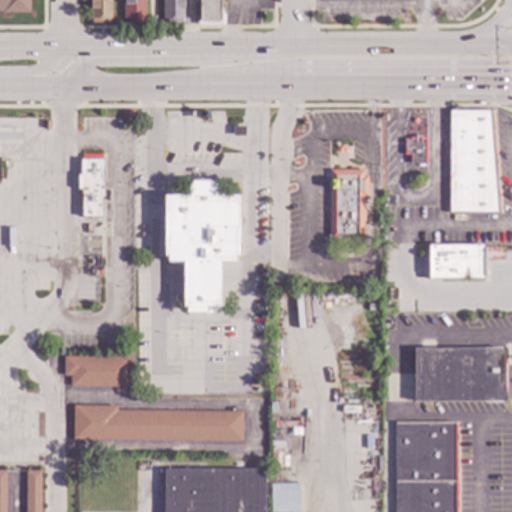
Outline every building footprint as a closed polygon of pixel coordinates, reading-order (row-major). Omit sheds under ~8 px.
[(0,0),(28,0),(28,13),(1,13),(1,11),(0,11),(0,0)] [(110,0),(110,20),(108,20),(108,23),(90,23),(90,20),(89,20),(88,0),(110,0)] [(143,0),(144,24),(130,24),(130,20),(123,20),(122,0),(143,0)] [(182,0),(182,21),(181,21),(181,24),(164,24),(164,21),(161,21),(161,0),(182,0)] [(218,0),(218,15),(224,15),(224,25),(196,25),(196,19),(199,19),(199,0),(218,0)] [(498,213),(448,213),(448,111),(489,111),(498,213)] [(243,137),(231,136),(231,127),(244,127),(243,137)] [(21,145),(0,145),(0,128),(21,128),(21,145)] [(419,139),(424,139),(423,165),(408,165),(408,155),(402,155),(402,139),(408,139),(408,138),(412,138),(412,136),(419,136),(419,139)] [(103,198),(101,198),(101,218),(81,218),(81,190),(76,190),(76,175),(79,175),(79,160),(103,160),(103,198)] [(362,176),(366,176),(366,198),(362,198),(362,239),(356,239),(356,236),(350,236),(350,244),(335,244),(335,239),(328,239),(328,171),(362,171),(362,176)] [(212,184),(215,184),(215,196),(239,196),(239,256),(235,256),(235,262),(220,262),(220,287),(220,307),(218,307),(218,314),(185,314),(185,307),(181,307),(181,286),(182,262),(166,262),(166,256),(163,256),(163,196),(187,196),(187,184),(190,184),(190,181),(212,181),(212,184)] [(481,280),(426,280),(426,245),(481,245),(481,280)] [(501,350),(503,353),(503,399),(502,401),(500,402),(412,403),(412,349),(498,349),(501,350)] [(127,387),(69,387),(69,376),(62,376),(62,357),(127,358),(127,387)] [(116,411),(241,412),(240,442),(72,440),(72,406),(116,406),(116,411)] [(454,511),(394,511),(394,424),(454,423),(454,511)] [(263,511),(163,511),(163,470),(264,470),(263,511)] [(39,511),(24,511),(24,471),(40,471),(39,511)] [(298,511),(297,484),(268,485),(268,511),(298,511)]
